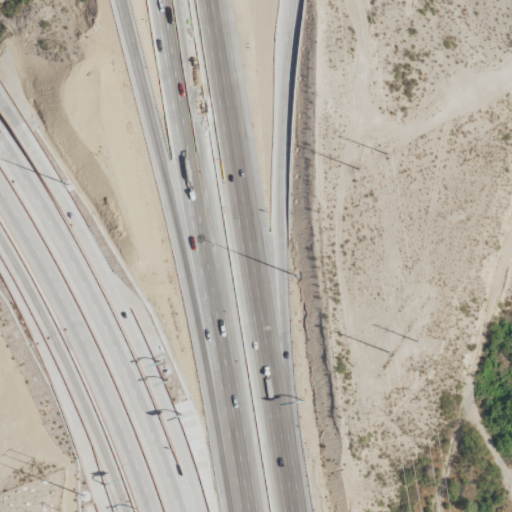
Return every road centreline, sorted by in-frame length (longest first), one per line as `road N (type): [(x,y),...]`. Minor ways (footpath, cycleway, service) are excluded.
road 1 (motorway): [(291,495),(202,0)]
road 2 (motorway): [(291,495),(285,227),(295,0)]
road 3 (motorway): [(123,0),(247,479)]
road 4 (motorway): [(172,0),(247,479)]
road 5 (motorway): [(198,511),(189,450),(123,300),(19,126)]
road 6 (motorway): [(193,511),(164,440),(0,145)]
road 7 (motorway): [(0,190),(98,375),(152,511)]
road 8 (motorway): [(0,245),(82,403),(125,511)]
